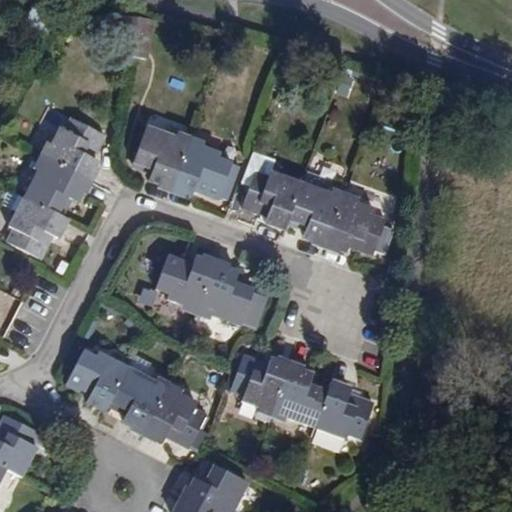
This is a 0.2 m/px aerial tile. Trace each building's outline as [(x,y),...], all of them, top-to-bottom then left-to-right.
[(131,43),(146,45),(149,26),(134,23),(131,43)] [(42,158),(85,180),(95,160),(88,157),(99,136),(67,119),(62,129),(58,128),(42,158)] [(169,187),(186,141),(143,126),(130,161),(151,169),(149,175),(147,179),(169,187)] [(218,152),(186,141),(169,187),(190,195),(192,187),(216,196),(229,162),(217,157),(218,152)] [(286,218),(298,183),(266,170),(271,155),(250,148),(239,178),(247,182),(240,203),(259,211),(256,217),(262,219),(261,221),(282,229),(286,218)] [(74,202),(85,180),(42,158),(20,198),(56,216),(65,197),(74,202)] [(149,175),(151,169),(130,161),(128,168),(149,175)] [(326,193),(330,181),(305,171),(300,184),(298,183),(286,218),(305,225),(301,236),(323,244),(340,198),(326,193)] [(64,221),(56,216),(20,198),(4,229),(8,231),(3,242),(35,259),(46,236),(54,240),(64,221)] [(340,198),(323,244),(344,251),(347,243),(370,251),(382,217),(372,213),(373,209),(340,198)] [(194,310),(211,264),(191,257),(189,265),(164,256),(153,289),(164,293),(162,299),(194,310)] [(235,272),(211,264),(194,310),(237,326),(239,322),(252,327),(264,298),(249,292),(250,289),(231,283),(235,272)] [(101,410),(107,400),(124,366),(94,352),(92,356),(80,350),(64,381),(87,393),(84,401),(101,410)] [(269,413),(285,367),(265,359),(262,367),(239,358),(227,391),(239,395),(236,401),(269,413)] [(124,366),(107,400),(127,410),(122,420),(143,432),(165,387),(124,366)] [(285,367),(269,413),(311,428),(324,392),(305,385),(308,375),(285,367)] [(324,392),(311,428),(344,440),(345,435),(358,440),(370,406),(358,402),(361,393),(328,382),(324,392)] [(195,402),(165,387),(143,432),(162,441),(167,433),(188,443),(196,427),(204,412),(193,407),(195,402)] [(0,468),(4,470),(19,478),(35,447),(31,445),(37,432),(5,417),(0,426),(0,468)] [(205,432),(196,427),(188,443),(199,449),(201,446),(205,432)] [(183,502),(202,511),(232,511),(247,482),(213,465),(204,484),(194,479),(183,502)] [(202,511),(183,502),(177,511),(202,511)]
